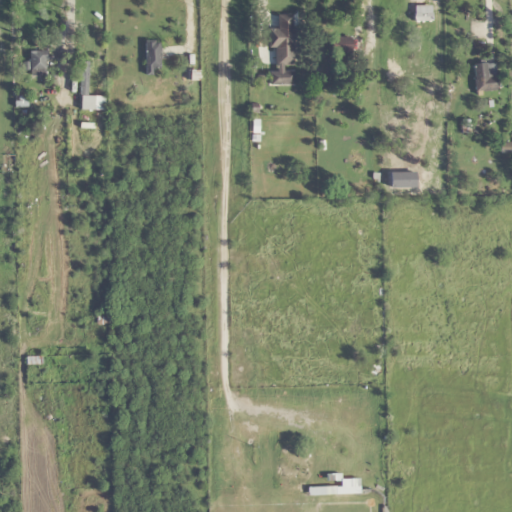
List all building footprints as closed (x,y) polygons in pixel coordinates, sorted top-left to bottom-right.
[(269,46),(293,46),(293,27),(269,27),(269,46)] [(331,36),(331,52),(361,52),(361,36),(331,36)] [(161,71),(161,41),(145,41),(145,71),(161,71)] [(386,47),(386,61),(401,61),(401,47),(386,47)] [(48,75),(48,50),(31,50),(31,75),(48,75)] [(81,61),(81,109),(106,109),(106,95),(89,95),(89,61),(81,61)] [(473,64),(473,91),(496,91),(496,63),(473,64)] [(294,84),(294,71),(270,71),(270,84),(294,84)]
